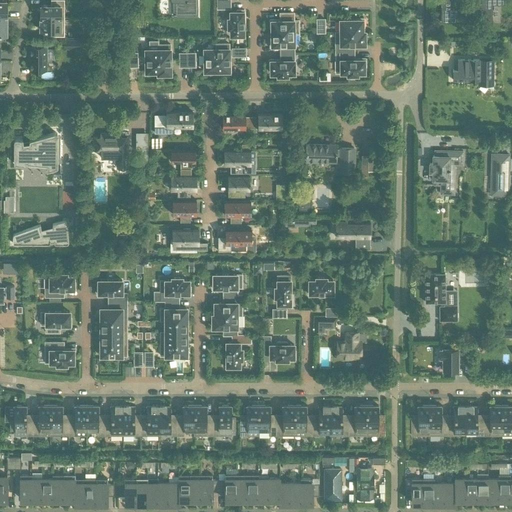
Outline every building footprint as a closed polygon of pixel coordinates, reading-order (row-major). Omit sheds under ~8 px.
[(40,18),(64,18),(64,0),(50,0),(51,5),(40,5),(40,18)] [(171,0),(172,0),(172,1),(179,0),(179,15),(196,15),(196,2),(197,2),(197,0),(171,0)] [(462,0),(440,0),(441,6),(441,14),(468,15),(468,20),(473,21),(491,21),(491,6),(491,5),(489,5),(489,3),(502,3),(502,0),(469,0),(470,1),(462,1),(462,0)] [(228,18),(228,20),(228,28),(230,28),(230,35),(243,35),(243,18),(244,18),(244,10),(236,10),(236,11),(230,11),(230,18),(228,18)] [(272,27),(272,33),(298,32),(298,20),(293,20),(293,12),(280,12),(280,20),(278,20),(278,19),(270,19),(270,27),(272,27)] [(64,36),(64,18),(40,18),(40,30),(47,30),(51,30),(51,32),(51,36),(64,36)] [(335,32),(365,32),(365,31),(361,31),(361,26),(364,26),(364,18),(356,18),(356,19),(340,19),(340,31),(335,32)] [(280,45),(281,53),(294,52),(294,33),(298,33),(298,32),(272,33),(272,38),(270,38),(270,46),(278,46),(278,45),(280,45)] [(335,32),(335,52),(354,52),(353,44),(365,44),(365,32),(335,32)] [(80,40),(64,40),(64,48),(80,48),(80,40)] [(149,49),(145,49),(145,71),(148,71),(148,72),(153,72),(153,70),(157,70),(158,73),(158,44),(158,41),(149,41),(149,49)] [(216,70),(217,70),(216,43),(216,48),(204,48),(204,71),(206,71),(211,71),(211,69),(216,69),(216,70)] [(216,43),(217,70),(222,70),(222,72),(230,72),(230,64),(229,64),(229,43),(216,43)] [(170,44),(158,44),(158,73),(170,73),(170,44)] [(29,46),(30,70),(46,70),(46,46),(29,46)] [(294,52),(281,53),(281,60),(277,60),(277,59),(269,59),(269,67),(270,67),(270,73),(277,73),(277,75),(287,75),(287,73),(294,73),(294,52)] [(354,52),(335,52),(336,72),(347,72),(347,75),(357,74),(357,72),(364,72),(364,66),(366,66),(365,58),(357,58),(357,59),(354,59),(354,52)] [(451,73),(451,76),(452,77),(452,80),(472,80),(477,80),(479,80),(479,78),(493,78),(493,59),(479,59),(473,59),(458,59),(458,69),(453,69),(452,72),(451,73)] [(166,111),(166,125),(154,125),(154,133),(172,133),(172,126),(185,126),(192,126),(192,120),(192,111),(166,111)] [(251,128),(251,116),(245,116),(245,113),(222,113),(222,128),(230,127),(230,128),(251,128)] [(258,116),(251,116),(251,128),(282,128),(282,113),(258,113),(258,116)] [(14,140),(14,141),(13,162),(13,163),(14,163),(14,164),(15,164),(25,165),(26,165),(26,164),(27,164),(27,163),(46,165),(46,170),(55,168),(56,168),(57,167),(57,166),(57,165),(58,135),(57,134),(57,133),(56,133),(56,132),(55,132),(54,132),(31,139),(30,139),(29,140),(29,141),(29,142),(23,143),(23,141),(22,140),(21,139),(20,139),(16,138),(15,138),(15,139),(14,139),(14,140)] [(100,137),(93,137),(93,149),(100,149),(100,153),(100,157),(101,157),(116,157),(116,167),(128,167),(128,137),(120,137),(120,133),(100,133),(100,137)] [(336,145),(306,144),(306,160),(336,161),(336,155),(341,155),(341,172),(354,172),(354,148),(341,147),(341,149),(336,149),(336,145)] [(180,161),(180,169),(191,169),(191,161),(195,161),(195,149),(171,149),(171,161),(172,161),(180,161)] [(230,173),(242,173),(242,165),(244,165),(244,166),(246,166),(246,165),(250,165),(250,150),(224,150),(224,165),(230,165),(230,173)] [(442,184),(443,184),(454,185),(454,177),(454,168),(454,164),(454,161),(454,151),(453,151),(435,150),(435,155),(433,155),(433,158),(433,163),(432,163),(432,171),(432,172),(432,177),(432,179),(433,179),(434,179),(434,184),(441,184),(442,184)] [(492,154),(491,194),(508,195),(509,154),(492,154)] [(175,190),(177,190),(177,197),(190,197),(190,190),(196,190),(196,175),(171,175),(171,182),(171,190),(175,190)] [(230,197),(244,197),(244,190),(249,190),(249,183),(250,183),(250,181),(249,181),(249,175),(228,175),(228,190),(230,190),(230,197)] [(299,209),(311,209),(311,192),(300,192),(299,209)] [(14,194),(5,194),(5,210),(15,210),(14,194)] [(180,222),(190,222),(190,214),(196,214),(196,199),(172,199),(172,214),(180,214),(180,222)] [(250,215),(250,208),(250,200),(224,200),(224,215),(230,215),(230,222),(241,222),(241,215),(245,215),(250,215)] [(341,236),(355,236),(355,248),(370,248),(370,221),(347,221),(347,219),(335,219),(335,230),(335,236),(341,236)] [(13,237),(13,244),(13,245),(14,245),(15,245),(49,245),(50,245),(50,244),(51,244),(51,243),(54,243),(54,244),(55,244),(55,245),(56,245),(57,245),(66,245),(67,245),(68,245),(68,244),(69,244),(69,243),(67,224),(67,223),(66,222),(65,222),(64,222),(55,225),(54,225),(53,225),(53,226),(53,227),(53,228),(42,230),(41,226),(15,235),(14,235),(14,236),(13,236),(13,237)] [(172,249),(207,249),(207,242),(198,242),(198,228),(172,228),(172,249)] [(225,236),(218,236),(218,250),(247,250),(247,243),(251,243),(251,228),(225,228),(225,236)] [(17,260),(4,260),(4,270),(17,271),(17,260)] [(256,263),(254,270),(262,272),(263,264),(256,263)] [(63,289),(67,289),(67,290),(75,290),(75,282),(73,282),(73,276),(67,276),(67,273),(57,273),(57,276),(45,276),(45,296),(47,296),(47,301),(61,301),(61,296),(63,296),(63,289)] [(445,302),(445,273),(425,273),(425,302),(445,302)] [(223,288),(223,295),(237,294),(237,287),(242,287),(242,274),(213,274),(213,280),(212,280),(212,288),(223,288)] [(277,297),(277,303),(283,303),(283,305),(291,305),(291,297),(290,297),(290,294),(290,275),(277,275),(277,287),(275,287),(275,297),(277,297)] [(160,291),(153,291),(153,300),(160,300),(178,300),(178,293),(182,293),(182,294),(186,294),(190,294),(190,286),(189,286),(189,280),(182,280),(182,277),(172,277),(172,280),(160,280),(160,291)] [(309,280),(309,286),(308,286),(308,294),(316,294),(316,293),(333,293),(333,280),(326,280),(326,277),(316,277),(316,280),(309,280)] [(108,293),(108,300),(127,300),(127,292),(122,292),(122,280),(98,280),(98,286),(97,286),(97,294),(105,294),(105,293),(108,293)] [(3,285),(0,285),(0,300),(3,300),(3,291),(6,291),(6,297),(14,297),(14,285),(6,285),(6,287),(3,287),(3,285)] [(212,314),(212,315),(242,315),(242,295),(237,294),(223,295),(223,302),(214,302),(214,304),(214,309),(214,314),(212,314)] [(100,315),(100,320),(127,320),(127,300),(108,300),(108,308),(100,308),(100,310),(100,315)] [(160,308),(160,320),(186,320),(186,315),(187,315),(187,310),(186,310),(186,308),(178,308),(178,300),(160,300),(165,300),(165,308),(160,308)] [(439,306),(440,320),(457,320),(457,306),(439,306)] [(41,324),(46,324),(46,331),(59,332),(59,324),(63,324),(63,325),(71,325),(71,317),(69,317),(69,311),(41,311),(41,324)] [(223,335),(232,335),(237,335),(237,334),(237,315),(242,315),(212,315),(212,327),(223,327),(223,335)] [(316,318),(315,332),(326,332),(326,328),(335,328),(335,318),(316,318)] [(100,320),(100,331),(127,331),(127,320),(100,320)] [(160,331),(186,331),(186,320),(160,320),(160,321),(165,321),(165,331),(160,331)] [(100,331),(100,343),(127,343),(127,331),(100,331)] [(160,331),(160,343),(186,343),(186,331),(160,331)] [(337,341),(337,357),(360,357),(360,345),(369,346),(370,334),(358,333),(358,332),(346,332),(345,341),(337,341)] [(237,335),(232,335),(232,342),(226,342),(226,359),(225,359),(225,367),(233,367),(233,365),(239,365),(239,359),(242,359),(242,349),(239,349),(239,342),(250,342),(250,334),(237,334),(237,335)] [(276,357),(276,359),(288,359),(288,358),(295,358),(295,350),(294,350),(294,344),(287,344),(287,342),(277,342),(277,344),(270,344),(270,336),(262,336),(262,354),(270,354),(270,357),(276,357)] [(57,364),(66,364),(66,362),(73,362),(73,356),(75,356),(75,348),(67,348),(67,349),(63,349),(63,342),(45,342),(45,362),(57,362),(57,364)] [(127,343),(100,343),(100,348),(100,353),(100,355),(127,355),(127,343)] [(186,343),(160,343),(160,355),(180,355),(180,356),(188,356),(188,348),(186,348),(186,343)] [(442,349),(440,349),(440,358),(442,358),(442,369),(454,369),(457,369),(458,369),(458,367),(458,365),(458,362),(460,362),(467,362),(467,349),(458,349),(458,348),(453,348),(442,348),(442,349)] [(501,435),(511,434),(511,404),(501,405),(501,435)] [(14,435),(32,435),(32,420),(26,420),(26,405),(14,405),(14,417),(10,416),(10,430),(14,430),(14,435)] [(32,435),(50,435),(50,405),(38,405),(38,420),(32,420),(32,435)] [(50,435),(68,435),(68,420),(62,420),(62,405),(50,405),(50,435)] [(74,420),(68,420),(68,435),(87,435),(87,431),(86,431),(86,405),(74,405),(74,420)] [(98,405),(86,405),(86,431),(98,431),(98,435),(104,435),(104,420),(98,420),(98,405)] [(111,420),(104,420),(104,435),(122,435),(122,405),(115,405),(115,406),(111,406),(111,420)] [(130,405),(122,405),(122,435),(140,435),(140,420),(134,420),(134,406),(130,406),(130,405)] [(147,420),(140,420),(140,435),(158,435),(158,405),(151,405),(151,406),(147,406),(147,420)] [(166,405),(158,405),(158,435),(159,435),(159,431),(170,431),(170,435),(176,435),(176,420),(170,420),(170,406),(166,406),(166,405)] [(183,420),(176,420),(176,435),(183,435),(183,431),(194,431),(194,435),(194,405),(183,405),(183,420)] [(206,405),(194,405),(194,435),(212,435),(212,420),(206,420),(206,405)] [(219,420),(212,420),(212,435),(231,435),(231,430),(235,430),(235,417),(231,417),(231,405),(219,405),(219,420)] [(240,435),(258,435),(258,405),(246,405),(246,420),(240,420),(240,435)] [(269,435),(276,435),(276,420),(270,420),(270,405),(258,405),(258,435),(258,431),(269,431),(269,435)] [(276,435),(294,435),(294,405),(282,405),(282,420),(276,420),(276,435)] [(294,435),(312,435),(312,420),(306,420),(306,405),(294,405),(294,435)] [(312,420),(312,435),(319,435),(319,431),(330,431),(330,435),(330,405),(323,405),(323,406),(318,406),(318,420),(312,420)] [(338,405),(330,405),(330,435),(348,435),(348,420),(342,420),(342,406),(338,406),(338,405)] [(354,420),(348,420),(348,435),(366,435),(366,405),(354,405),(354,420)] [(378,405),(366,405),(366,435),(384,435),(384,420),(378,420),(378,405)] [(411,435),(429,435),(429,405),(417,405),(417,420),(411,420),(411,435)] [(429,435),(447,435),(447,420),(441,420),(441,405),(429,405),(429,435)] [(454,431),(465,431),(465,405),(458,405),(458,406),(453,406),(453,420),(447,420),(447,435),(454,435),(454,431)] [(476,435),(483,435),(483,420),(477,420),(477,407),(473,407),(473,405),(465,405),(465,431),(476,431),(476,435)] [(483,435),(501,435),(501,405),(489,405),(489,420),(483,420),(483,435)] [(31,469),(31,465),(23,465),(24,459),(21,459),(21,469),(31,469)] [(324,499),(341,499),(341,468),(324,468),(324,499)] [(357,497),(358,497),(360,498),(369,498),(370,497),(372,497),(372,487),(374,485),(374,479),(372,478),(372,468),(357,468),(357,497)] [(488,473),(477,473),(477,478),(477,498),(488,498),(488,478),(488,473)] [(20,498),(31,498),(31,474),(20,474),(20,498)] [(31,498),(42,498),(42,478),(32,478),(32,474),(31,474),(31,498)] [(42,498),(53,498),(53,474),(52,474),(52,478),(42,478),(42,498)] [(53,498),(63,498),(63,474),(53,474),(53,498)] [(74,502),(74,474),(63,474),(63,498),(74,498),(74,502)] [(74,474),(74,502),(85,502),(85,478),(75,478),(75,474),(74,474)] [(168,502),(179,502),(179,474),(179,482),(168,482),(168,502)] [(180,498),(190,498),(190,474),(179,474),(179,502),(180,502),(180,498)] [(190,498),(201,498),(201,474),(190,474),(190,498)] [(212,491),(218,491),(218,479),(212,479),(212,474),(201,474),(201,498),(212,498),(212,491)] [(225,498),(236,498),(236,474),(225,474),(225,479),(218,479),(218,491),(225,491),(225,498)] [(236,498),(247,498),(247,474),(236,474),(236,498)] [(258,498),(258,478),(258,474),(247,474),(247,498),(258,498)] [(268,474),(258,474),(258,478),(258,498),(268,498),(268,478),(268,474)] [(498,478),(488,478),(488,498),(499,498),(499,474),(498,474),(498,478)] [(509,474),(499,474),(499,498),(509,498),(509,474)] [(96,478),(85,478),(85,502),(96,502),(96,478)] [(107,478),(96,478),(96,502),(107,502),(107,495),(114,495),(114,483),(107,483),(107,478)] [(125,502),(136,502),(136,478),(118,478),(118,500),(125,500),(125,502)] [(136,502),(147,502),(147,478),(136,478),(136,502)] [(147,502),(158,502),(158,482),(148,482),(148,478),(147,478),(147,502)] [(279,502),(279,478),(268,478),(268,498),(279,498),(279,502)] [(279,502),(290,502),(290,482),(280,482),(280,478),(279,478),(279,502)] [(300,482),(300,502),(312,502),(312,495),(319,495),(319,483),(312,483),(312,478),(300,478),(300,482)] [(423,478),(405,478),(405,495),(411,495),(411,502),(423,502),(423,478)] [(434,478),(423,478),(423,502),(434,502),(434,478)] [(434,478),(434,502),(444,502),(444,482),(434,482),(434,478)] [(455,482),(444,482),(444,502),(455,502),(455,478),(454,478),(455,482)] [(466,478),(455,478),(455,502),(456,502),(456,498),(466,498),(466,478)] [(477,478),(466,478),(466,498),(477,498),(477,478)] [(158,502),(168,502),(168,482),(158,482),(158,502)] [(290,502),(300,502),(300,482),(290,482),(290,502)]
